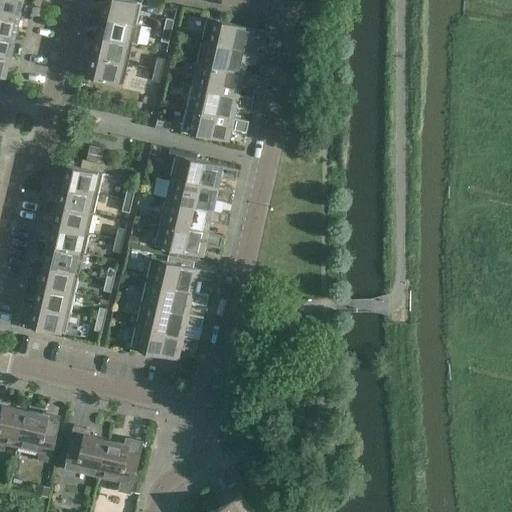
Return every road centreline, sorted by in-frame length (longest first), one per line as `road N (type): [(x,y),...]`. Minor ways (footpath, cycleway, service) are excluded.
road 1 (residential): [(209,413),(291,53),(286,24),(246,0)]
road 2 (residential): [(0,248),(17,169),(42,144),(75,0)]
road 3 (residential): [(0,359),(209,413)]
road 4 (residential): [(156,511),(162,487),(199,461),(209,413)]
